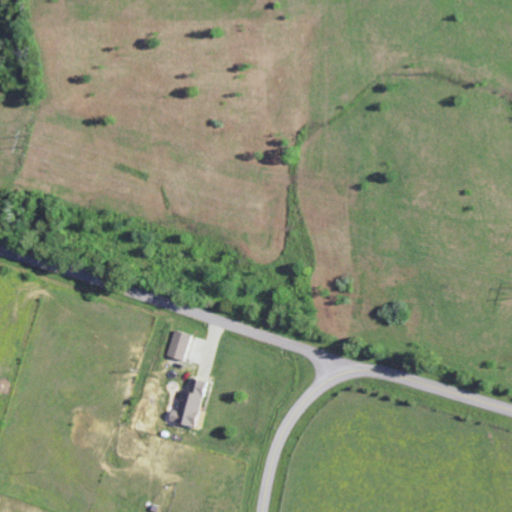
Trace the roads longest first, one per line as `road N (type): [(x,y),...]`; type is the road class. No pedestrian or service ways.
road 1 (residential): [(0,248),(363,371)]
road 2 (secondary): [(261,511),(291,420),(342,375),(383,373),(511,410)]
